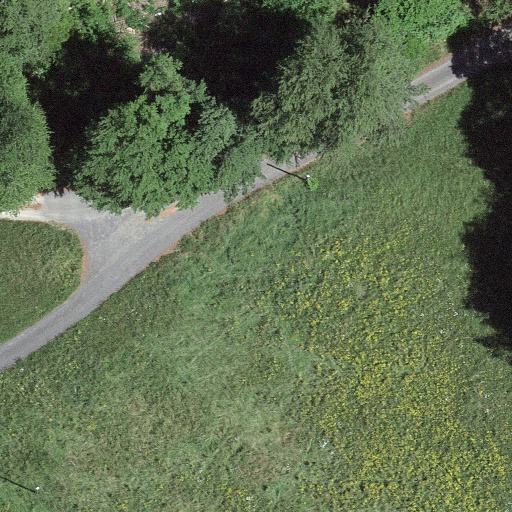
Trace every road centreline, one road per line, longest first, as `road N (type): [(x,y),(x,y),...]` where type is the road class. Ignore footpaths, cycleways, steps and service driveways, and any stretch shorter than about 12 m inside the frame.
road 1 (track): [(0,368),(191,222),(511,44)]
road 2 (track): [(0,205),(104,227),(149,254)]
